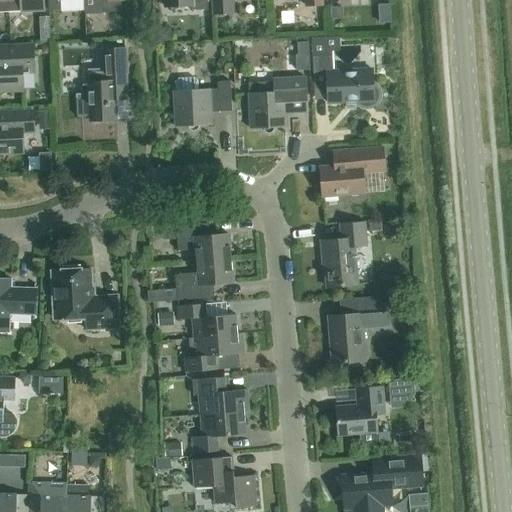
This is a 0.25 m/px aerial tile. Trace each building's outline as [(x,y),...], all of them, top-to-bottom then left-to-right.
[(9,2),(8,0),(0,0),(0,13),(9,13),(9,2)] [(8,0),(9,2),(9,13),(45,11),(44,0),(8,0)] [(48,0),(49,11),(62,10),(61,0),(48,0)] [(97,0),(103,13),(108,13),(122,12),(121,0),(97,0)] [(192,10),(208,10),(207,0),(165,0),(166,7),(192,6),(192,10)] [(233,0),(212,0),(214,14),(234,13),(233,0)] [(41,43),(51,43),(51,33),(41,33),(41,43)] [(298,55),(309,54),(308,42),(297,43),(298,55)] [(23,74),(35,73),(34,45),(0,46),(0,48),(1,60),(0,60),(0,92),(24,91),(23,74)] [(88,69),(89,83),(91,122),(116,120),(115,93),(128,93),(125,47),(101,48),(102,68),(88,69)] [(373,104),(374,104),(376,102),(377,101),(378,99),(378,97),(378,96),(378,94),(378,92),(378,91),(377,89),(376,88),(375,87),(373,86),(372,69),(331,71),(330,55),(313,56),(315,92),(328,92),(328,104),(359,102),(360,103),(361,104),(363,105),(364,106),(366,106),(368,106),(370,106),(371,106),(372,105),(373,104)] [(176,91),(174,91),(176,127),(189,127),(190,129),(192,131),(194,131),(197,131),(199,128),(199,126),(212,125),(211,107),(219,107),(219,112),(232,112),(231,82),(218,82),(218,89),(210,90),(210,89),(199,90),(198,81),(194,77),(178,78),(175,82),(176,91)] [(249,83),(249,93),(251,129),(264,129),(265,131),(267,133),(269,134),(272,133),(274,131),(274,128),(287,128),(286,110),(294,110),(294,113),(308,112),(307,78),(293,79),(273,79),(273,82),(249,83)] [(355,105),(337,110),(343,132),(361,128),(355,105)] [(38,111),(39,130),(52,129),(51,110),(38,111)] [(23,133),(35,132),(34,111),(10,112),(11,125),(0,125),(0,154),(24,153),(23,133)] [(334,166),(320,167),(323,197),(365,194),(363,173),(385,171),(383,148),(333,152),(334,166)] [(355,246),(367,245),(365,222),(340,224),(341,240),(321,241),(322,259),(324,258),(327,288),(358,285),(355,246)] [(382,222),(369,222),(369,231),(382,230),(382,222)] [(195,250),(196,261),(232,259),(230,235),(210,236),(209,224),(176,226),(178,251),(195,250)] [(233,282),(232,259),(196,261),(197,273),(180,275),(181,286),(177,287),(178,301),(215,298),(214,284),(233,282)] [(86,330),(120,328),(118,296),(92,297),(91,269),(53,271),(55,319),(85,318),(86,330)] [(35,314),(35,290),(10,289),(10,281),(0,280),(0,330),(8,331),(9,313),(35,314)] [(161,293),(148,294),(148,303),(162,302),(161,293)] [(362,314),(390,312),(388,296),(344,299),(345,315),(329,317),(333,363),(365,361),(365,357),(367,357),(366,343),(364,343),(362,314)] [(194,338),(242,334),(242,333),(238,334),(236,314),(206,317),(205,304),(178,306),(179,320),(193,318),(194,338)] [(174,312),(158,313),(159,326),(175,325),(174,312)] [(213,356),(244,354),(242,334),(194,338),(190,338),(192,358),(185,358),(186,372),(214,370),(213,356)] [(19,372),(19,379),(24,384),(30,384),(30,372),(19,372)] [(17,423),(17,420),(13,414),(4,414),(4,400),(15,400),(15,378),(0,377),(0,434),(2,435),(4,435),(7,435),(9,434),(11,433),(13,431),(14,429),(15,427),(16,425),(17,423)] [(244,412),(244,413),(249,412),(247,389),(225,391),(224,378),(193,380),(194,395),(204,394),(205,415),(244,412)] [(414,378),(389,380),(390,395),(415,393),(414,378)] [(338,436),(361,434),(362,443),(365,446),(374,445),(376,442),(376,433),(378,432),(376,410),(385,409),(383,387),(356,389),(357,405),(336,407),(338,436)] [(205,415),(201,415),(203,437),(193,437),(194,454),(219,451),(217,436),(246,434),(244,413),(244,412),(205,415)] [(182,442),(164,444),(165,459),(170,458),(183,457),(182,442)] [(14,455),(13,467),(25,468),(26,455),(14,455)] [(373,460),(374,474),(342,476),(344,509),(356,508),(355,511),(381,511),(381,506),(392,505),(391,489),(423,486),(420,456),(373,460)] [(90,457),(90,467),(100,467),(100,457),(90,457)] [(257,506),(254,475),(234,477),(232,457),(193,460),(195,488),(214,486),(216,504),(235,502),(236,508),(257,506)] [(165,459),(156,459),(157,470),(171,469),(170,458),(165,459)] [(65,511),(66,496),(67,496),(67,483),(27,482),(27,495),(29,495),(28,511),(65,511)] [(0,494),(0,511),(28,511),(29,495),(27,495),(0,494)] [(103,511),(104,497),(67,496),(66,496),(65,511),(103,511)]
